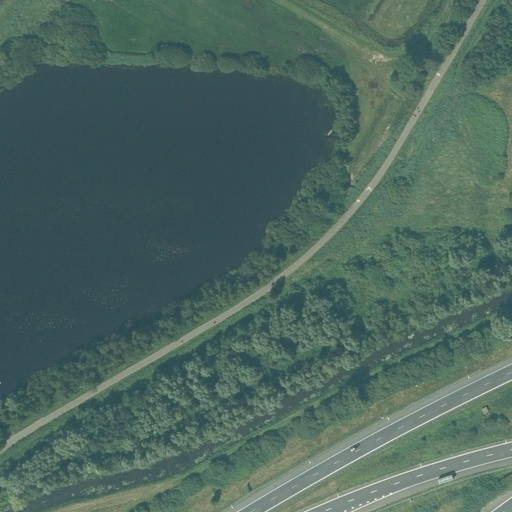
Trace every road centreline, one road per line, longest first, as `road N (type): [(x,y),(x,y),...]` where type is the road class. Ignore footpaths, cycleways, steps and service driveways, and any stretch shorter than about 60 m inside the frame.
road 1 (motorway): [(511,370),(248,511)]
road 2 (motorway): [(323,511),(511,450)]
